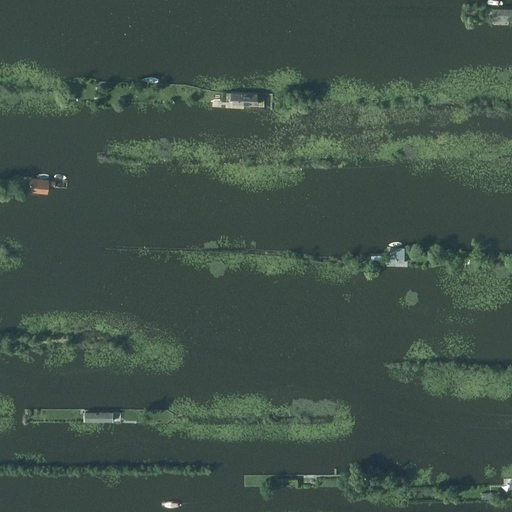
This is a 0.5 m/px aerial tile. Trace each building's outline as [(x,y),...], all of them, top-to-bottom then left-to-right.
[(511,8),(492,8),(492,19),(511,19),(511,8)] [(258,93),(231,92),(231,95),(230,103),(257,104),(258,93)] [(50,180),(30,179),(29,193),(49,194),(52,188),(50,180)] [(405,248),(390,248),(390,259),(387,259),(386,263),(404,264),(405,248)] [(112,412),(85,412),(85,421),(112,422),(112,412)]
